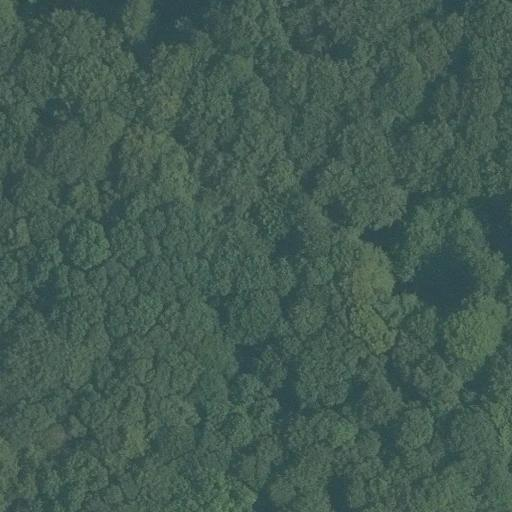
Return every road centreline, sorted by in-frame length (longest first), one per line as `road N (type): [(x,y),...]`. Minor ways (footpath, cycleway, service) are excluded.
road 1 (track): [(511,492),(180,285)]
road 2 (track): [(426,285),(371,401),(288,511)]
road 3 (track): [(430,210),(338,72),(277,0)]
road 4 (track): [(406,266),(423,284),(460,285),(478,267),(482,242),(469,218),(444,208),(408,226),(402,253)]
